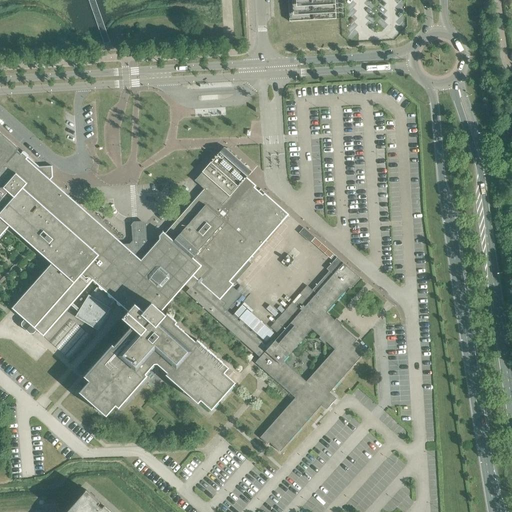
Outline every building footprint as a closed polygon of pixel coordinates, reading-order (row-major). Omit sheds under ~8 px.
[(287,0),(289,20),(289,22),(313,21),(334,19),(336,19),(334,0),(287,0)] [(0,236),(9,226),(51,264),(11,308),(27,322),(22,327),(29,333),(30,333),(34,328),(43,336),(71,305),(78,312),(75,317),(97,331),(110,308),(108,307),(114,300),(117,302),(116,303),(116,304),(119,306),(120,306),(121,306),(128,312),(122,319),(131,327),(114,347),(112,345),(81,380),(86,385),(79,393),(106,417),(116,406),(119,409),(147,376),(145,375),(154,365),(157,364),(167,373),(166,375),(198,404),(200,401),(211,410),(235,383),(227,376),(232,371),(197,340),(195,342),(175,324),(177,322),(166,313),(165,315),(161,312),(185,285),(189,289),(186,293),(260,358),(255,363),(295,398),(260,438),(267,445),(269,443),(280,452),(321,406),(325,409),(335,397),(329,392),(363,355),(352,345),(357,340),(340,326),(342,324),(336,319),(335,320),(326,313),(349,287),(351,288),(360,278),(343,263),(304,307),(303,305),(299,309),(301,311),(268,348),(254,335),(256,334),(265,342),(273,333),(242,305),(234,314),(232,316),(227,311),(241,295),(232,286),(233,285),(229,282),(250,258),(256,252),(288,215),(264,193),(262,195),(251,185),(252,183),(246,178),(251,172),(251,171),(225,148),(223,148),(218,155),(217,155),(217,156),(216,157),(215,156),(214,156),(214,158),(214,159),(211,160),(211,161),(212,161),(211,162),(210,162),(210,163),(194,181),(203,189),(164,233),(162,232),(159,236),(159,240),(156,243),(149,243),(147,246),(147,247),(141,248),(140,244),(139,244),(139,248),(132,248),(132,247),(129,244),(123,245),(41,172),(40,167),(38,167),(0,133),(0,236)] [(308,231),(305,227),(304,228),(303,228),(299,233),(310,243),(314,238),(307,231),(308,231)] [(337,258),(326,269),(329,271),(312,290),(316,294),(343,263),(337,258)] [(67,511),(110,511),(86,490),(67,511)]
